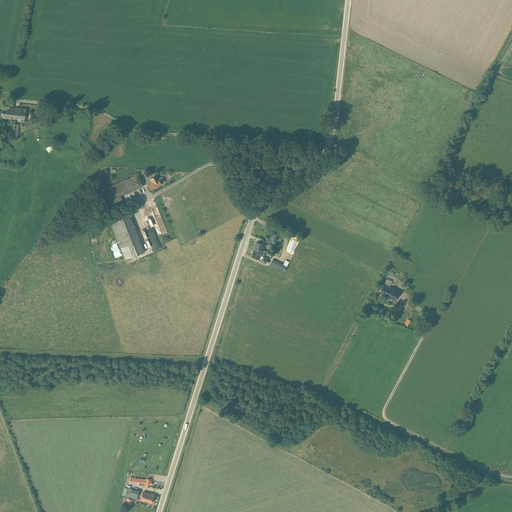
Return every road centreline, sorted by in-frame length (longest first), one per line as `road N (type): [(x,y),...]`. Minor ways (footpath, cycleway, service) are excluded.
road 1 (tertiary): [(158,511),(253,214),(330,135),(348,0)]
road 2 (track): [(0,101),(75,105),(143,132),(203,138),(251,220)]
road 3 (track): [(511,478),(485,474),(385,419),(420,335)]
road 4 (track): [(0,351),(205,363)]
